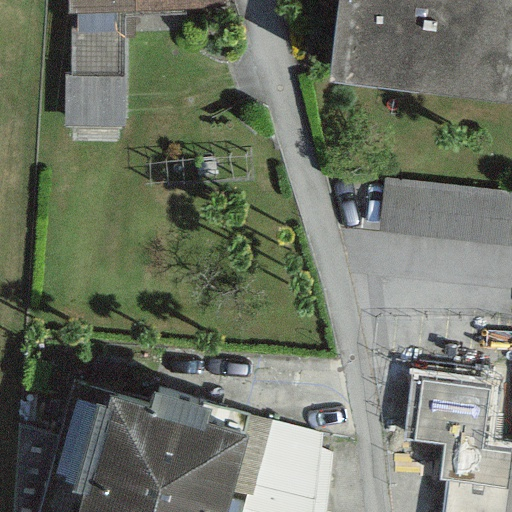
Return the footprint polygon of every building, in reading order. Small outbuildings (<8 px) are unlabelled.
[(511,0),(336,0),(328,63),(511,86),(511,0)] [(387,219),(511,237),(511,185),(395,169),(387,219)] [(114,366),(110,381),(109,386),(73,376),(34,511),(220,511),(246,419),(207,408),(211,393),(114,366)] [(490,382),(409,372),(402,434),(440,439),(436,475),(446,476),(509,484),(511,454),(511,445),(482,442),(490,382)] [(505,511),(509,484),(446,476),(440,511),(505,511)]
